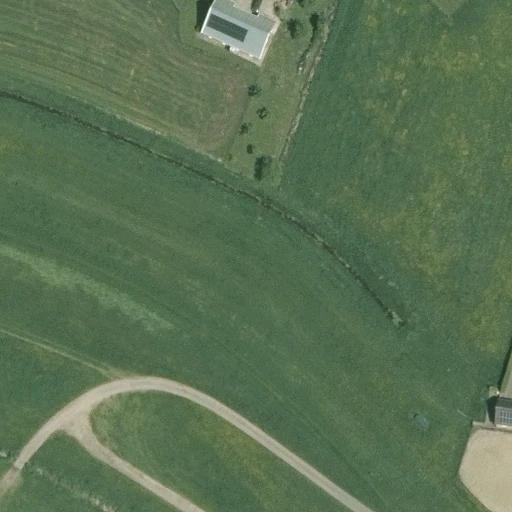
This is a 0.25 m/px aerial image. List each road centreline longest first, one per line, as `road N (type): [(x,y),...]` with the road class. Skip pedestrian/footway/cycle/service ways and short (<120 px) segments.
road 1 (track): [(0,242),(167,313),(264,379),(385,511)]
road 2 (track): [(58,421),(117,386),(169,386),(224,411),(361,511)]
road 3 (track): [(194,511),(58,421)]
